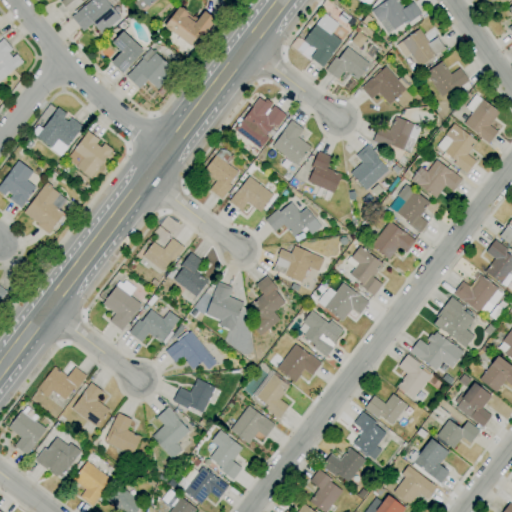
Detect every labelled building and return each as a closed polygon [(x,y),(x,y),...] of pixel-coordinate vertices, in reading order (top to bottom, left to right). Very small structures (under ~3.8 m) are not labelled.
[(69,13),(59,2),(61,0),(80,0),(82,2),(69,13)] [(101,35),(91,24),(83,31),(70,17),(73,15),(74,15),(90,0),(117,0),(110,7),(120,18),(101,35)] [(139,12),(128,0),(154,0),(147,7),(146,6),(139,12)] [(393,30),(384,18),(378,22),(370,11),(385,0),(396,0),(403,9),(412,2),(420,14),(406,24),(405,22),(393,30)] [(189,46),(171,31),(163,24),(175,8),(177,9),(178,7),(193,19),(201,9),(215,20),(202,37),(199,34),(189,46)] [(322,68),(309,58),(315,50),(311,47),(310,48),(302,41),(324,13),(338,24),(331,34),(341,41),(331,54),(331,55),(322,68)] [(418,66),(409,54),(404,58),(395,45),(418,29),(428,43),(436,38),(443,49),(433,56),(433,55),(418,66)] [(358,48),(350,41),(358,31),(366,38),(358,48)] [(121,74),(110,63),(121,52),(111,43),(122,32),(142,51),(121,74)] [(0,81),(0,41),(3,39),(12,50),(8,53),(11,57),(15,54),(23,63),(17,68),(16,67),(5,77),(0,81)] [(356,80),(344,71),(337,80),(324,70),(334,57),(337,59),(346,47),(368,64),(356,80)] [(156,90),(146,81),(138,89),(125,76),(128,73),(141,59),(140,58),(149,49),(152,51),(154,50),(156,52),(155,53),(174,72),(156,90)] [(441,96),(424,74),(440,62),(450,75),(459,68),(461,70),(467,78),(466,79),(468,81),(455,91),(452,88),(441,96)] [(388,105),(377,93),(370,100),(360,88),(371,77),(372,78),(384,67),(397,81),(404,73),(413,82),(388,105)] [(488,144),(463,124),(471,113),(464,107),(474,95),(481,100),(482,99),(498,113),(490,123),(498,129),(496,131),(497,132),(488,144)] [(259,149),(234,130),(238,124),(235,121),(248,105),(251,107),(258,98),(263,102),(265,99),(272,104),(264,114),(266,116),(273,106),(285,115),(275,129),(272,127),(265,137),(268,139),(259,149)] [(60,156),(36,137),(31,133),(37,126),(41,128),(57,108),(65,115),(62,119),(67,122),(70,118),(82,127),(78,133),(78,132),(67,146),(68,146),(60,156)] [(409,153),(402,150),(401,151),(388,145),(387,148),(372,142),(378,127),(388,131),(395,117),(420,128),(409,153)] [(296,166),(270,146),(290,120),(303,130),(297,137),(310,147),(296,166)] [(466,174),(452,164),(454,161),(446,155),(443,158),(441,156),(443,152),(436,146),(452,124),(476,142),(466,155),(475,162),(466,174)] [(90,178),(65,160),(86,131),(98,140),(95,144),(100,148),(103,144),(111,150),(90,178)] [(221,200),(208,190),(215,182),(201,171),(213,155),(210,153),(224,136),(226,138),(228,140),(222,147),(233,156),(226,164),(237,172),(228,184),(231,186),(221,200)] [(365,191),(349,174),(361,163),(355,156),(366,145),(377,157),(376,158),(387,170),(365,191)] [(332,193),(307,182),(313,169),(310,168),(317,152),(330,157),(325,168),(340,175),(332,193)] [(434,199),(410,180),(419,167),(426,172),(435,160),(448,170),(448,169),(461,180),(452,192),(445,186),(434,199)] [(20,209),(8,199),(12,195),(7,192),(4,196),(0,192),(0,183),(18,161),(32,173),(26,181),(36,188),(20,209)] [(259,213),(247,203),(240,211),(228,202),(237,189),(238,189),(248,176),(273,195),(259,213)] [(48,235),(35,225),(36,224),(22,213),(45,182),(52,187),(51,189),(66,201),(59,210),(64,214),(48,235)] [(418,234),(406,224),(408,223),(388,207),(397,196),(396,196),(405,184),(429,203),(418,217),(426,223),(418,234)] [(293,237),(282,225),(274,232),(264,220),(276,209),(279,212),(290,203),(299,213),(305,208),(320,226),(311,235),(306,230),(303,233),(301,230),(293,237)] [(388,260),(369,246),(388,222),(401,232),(402,231),(415,241),(405,254),(398,248),(388,260)] [(511,247),(498,237),(507,226),(511,231),(511,247)] [(161,272),(141,256),(152,242),(162,250),(171,238),(184,248),(173,262),(170,260),(161,272)] [(511,266),(500,284),(484,272),(493,259),(485,252),(494,240),(507,249),(505,253),(511,258),(511,266)] [(300,283),(282,275),(272,270),(277,258),(276,257),(280,249),(290,254),(293,246),(312,255),(312,254),(323,259),(317,271),(308,267),(300,283)] [(372,296),(359,286),(360,284),(348,274),(354,268),(346,262),(359,246),(382,265),(372,278),(381,285),(372,296)] [(195,297),(172,280),(182,267),(180,265),(190,253),(201,262),(194,271),(207,281),(195,297)] [(170,279),(166,276),(172,268),(176,271),(170,279)] [(478,313),(452,294),(461,282),(469,288),(479,275),(497,289),(495,290),(501,295),(486,315),(480,311),(478,313)] [(267,326),(262,320),(249,305),(262,294),(254,285),(266,276),(277,290),(274,292),(284,303),(273,312),(277,318),(267,326)] [(121,331),(108,322),(114,314),(101,305),(118,282),(122,285),(125,281),(134,288),(129,296),(139,304),(130,317),(131,318),(121,331)] [(231,331),(217,326),(219,321),(204,315),(212,297),(211,297),(217,282),(232,288),(228,297),(243,303),(231,331)] [(342,322),(316,302),(324,292),(325,292),(328,288),(334,293),(342,282),(368,302),(359,315),(351,309),(342,322)] [(464,348),(433,324),(437,319),(434,317),(450,297),(463,307),(461,309),(473,319),(465,330),(473,337),(464,348)] [(494,320),(489,316),(496,306),(501,310),(494,320)] [(164,345),(160,342),(159,343),(147,334),(140,343),(127,333),(138,320),(140,322),(150,310),(162,319),(168,311),(178,319),(169,331),(173,333),(164,345)] [(325,358),(312,348),(313,345),(302,336),(303,334),(302,333),(307,326),(301,322),(310,311),(327,324),(329,320),(342,331),(334,341),(336,343),(333,346),(333,347),(325,358)] [(511,360),(503,354),(503,353),(497,348),(502,342),(501,341),(511,326),(511,360)] [(207,370),(201,362),(191,370),(184,361),(185,361),(182,356),(174,363),(164,351),(176,341),(177,342),(189,331),(215,363),(207,370)] [(435,371),(409,352),(418,340),(426,346),(429,342),(426,340),(430,334),(432,336),(435,332),(444,339),(446,337),(450,340),(448,343),(450,344),(451,344),(462,352),(461,354),(463,356),(459,361),(457,359),(450,368),(441,361),(435,371)] [(294,383),(276,369),(294,345),(307,355),(308,354),(320,363),(311,375),(303,369),(299,374),(300,374),(294,383)] [(412,399),(396,387),(405,374),(396,367),(406,354),(419,364),(417,367),(420,370),(422,367),(430,373),(428,376),(429,376),(412,399)] [(495,393),(478,380),(497,356),(511,367),(511,387),(504,381),(495,393)] [(64,400),(52,391),(46,399),(35,390),(42,380),(42,381),(54,367),(66,377),(74,367),(86,377),(75,390),(73,389),(64,400)] [(278,419),(265,409),(266,406),(255,397),(254,398),(251,395),(270,372),(273,374),(275,372),(289,383),(287,386),(288,387),(278,400),(288,407),(278,419)] [(201,413),(188,407),(186,409),(172,402),(179,388),(189,393),(196,379),(214,388),(201,413)] [(95,428),(71,409),(81,396),(80,395),(90,383),(102,393),(96,400),(109,411),(95,428)] [(481,428),(456,408),(461,400),(460,399),(473,383),(490,396),(481,409),(490,416),(481,428)] [(390,425),(379,416),(377,419),(363,408),(373,396),(384,404),(391,394),(406,405),(390,425)] [(26,456),(13,446),(20,438),(7,428),(20,411),(22,412),(27,406),(38,415),(33,421),(44,430),(34,442),(36,444),(26,456)] [(247,445),(229,430),(247,406),(261,416),(261,415),(274,425),(264,438),(257,432),(247,445)] [(171,459),(150,437),(162,426),(155,418),(167,407),(178,419),(177,420),(188,432),(175,444),(181,450),(171,459)] [(371,463),(357,451),(358,449),(351,444),(362,431),(352,424),(361,412),(376,423),(374,425),(385,434),(375,446),(381,451),(371,463)] [(131,456),(106,443),(108,439),(104,438),(117,413),(131,420),(126,430),(140,437),(131,456)] [(205,429),(197,424),(201,419),(209,424),(205,429)] [(452,449),(435,436),(447,420),(459,429),(466,421),(479,431),(469,444),(461,438),(452,449)] [(232,480),(218,470),(220,467),(208,458),(217,447),(210,441),(219,430),(228,437),(227,438),(241,448),(231,462),(240,469),(232,480)] [(60,478),(56,475),(55,477),(48,472),(50,470),(46,467),(45,469),(34,461),(44,448),(46,450),(55,437),(67,446),(69,443),(80,452),(60,478)] [(439,484),(433,480),(432,482),(411,466),(413,463),(406,457),(412,450),(418,455),(430,439),(448,453),(438,465),(447,473),(439,484)] [(347,483),(335,474),(333,476),(320,466),(330,454),(339,461),(348,448),(364,461),(347,483)] [(91,507),(79,497),(84,490),(72,480),(79,472),(73,468),(78,462),(83,465),(86,461),(111,481),(91,507)] [(409,505),(392,492),(404,477),(400,474),(407,466),(432,485),(436,487),(426,500),(418,494),(409,505)] [(199,505),(176,485),(182,478),(188,483),(202,467),(216,479),(217,478),(228,487),(217,500),(209,493),(199,505)] [(325,511),(321,511),(308,502),(318,489),(309,481),(318,470),(332,480),(330,483),(341,492),(325,511)] [(165,482),(158,480),(159,474),(167,476),(165,482)] [(172,488),(167,483),(171,478),(177,483),(172,488)] [(119,511),(106,502),(107,501),(104,498),(106,495),(110,498),(119,487),(141,504),(134,511),(119,511)] [(374,511),(387,495),(405,508),(401,511),(374,511)] [(168,511),(179,497),(196,509),(193,511),(168,511)] [(511,511),(501,511),(509,503),(511,505),(511,511)]
